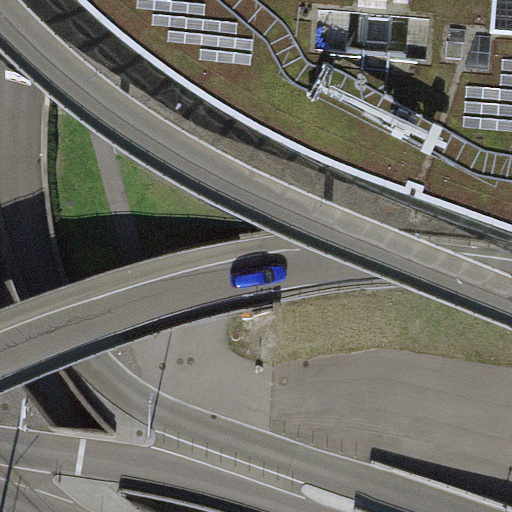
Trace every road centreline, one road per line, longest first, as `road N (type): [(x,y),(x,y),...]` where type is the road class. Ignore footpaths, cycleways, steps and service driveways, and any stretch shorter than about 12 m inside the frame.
road 1 (secondary): [(166,0),(283,82),(427,152),(511,181)]
road 2 (unclassified): [(292,511),(213,485),(0,442)]
